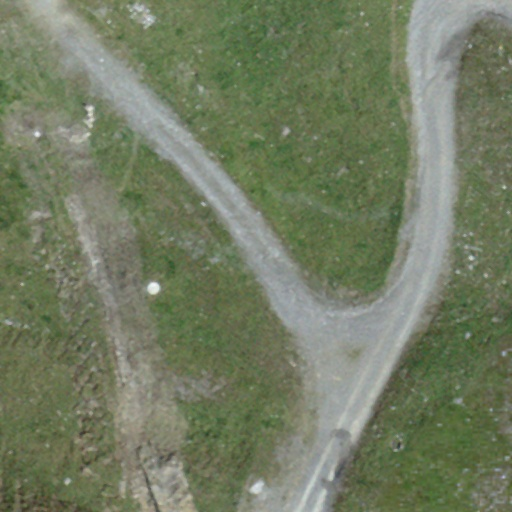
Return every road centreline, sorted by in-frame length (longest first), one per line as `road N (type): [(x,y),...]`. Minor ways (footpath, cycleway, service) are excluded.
road 1 (track): [(468,0),(418,278),(350,363),(296,511)]
road 2 (track): [(350,363),(61,0)]
